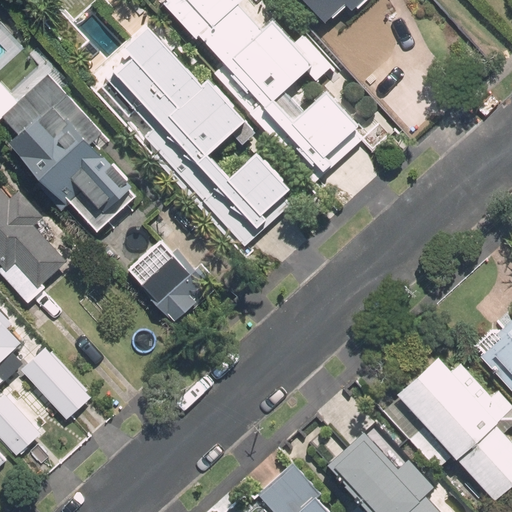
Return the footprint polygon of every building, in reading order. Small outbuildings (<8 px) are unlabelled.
[(365,129),(324,84),(302,104),(283,83),(307,61),(316,71),(331,58),(335,55),(285,0),(273,0),(271,2),(279,11),(276,13),(274,10),(260,23),(239,0),(166,0),(195,31),(199,27),(226,58),(217,66),(315,175),(365,129)] [(314,0),(325,11),(338,0),(314,0)] [(145,132),(243,239),(290,197),(280,187),(284,184),(252,148),(225,172),(203,148),(229,125),(241,138),(252,129),(202,73),(194,79),(141,21),(118,43),(126,52),(104,71),(153,125),(145,132)] [(363,76),(415,134),(439,113),(408,79),(407,81),(400,73),(405,68),(390,51),(363,76)] [(46,74),(3,114),(19,131),(3,145),(62,207),(70,199),(97,229),(137,192),(90,141),(101,132),(46,74)] [(382,116),(366,131),(376,142),(392,127),(382,116)] [(0,258),(3,261),(0,263),(0,267),(28,298),(46,282),(43,279),(67,257),(34,220),(44,211),(20,185),(11,193),(0,181),(0,258)] [(170,255),(155,239),(124,268),(139,283),(135,286),(171,325),(211,288),(193,268),(199,263),(187,249),(180,254),(176,249),(170,255)] [(0,374),(28,349),(12,332),(21,324),(0,301),(0,374)] [(511,315),(503,323),(507,327),(497,336),(490,329),(476,342),(482,349),(478,352),(511,389),(511,315)] [(159,331),(141,349),(154,362),(173,344),(159,331)] [(59,408),(81,389),(41,344),(20,363),(59,408)] [(451,368),(438,354),(397,391),(400,393),(385,408),(477,510),(493,495),(495,498),(511,481),(511,434),(507,429),(511,424),(511,404),(466,354),(451,368)] [(8,387),(0,394),(0,427),(19,448),(44,425),(8,387)] [(432,511),(419,496),(430,486),(372,422),(325,465),(367,511),(432,511)] [(318,494),(291,465),(259,494),(274,511),(297,511),(298,511),(327,511),(314,497),(318,494)]
